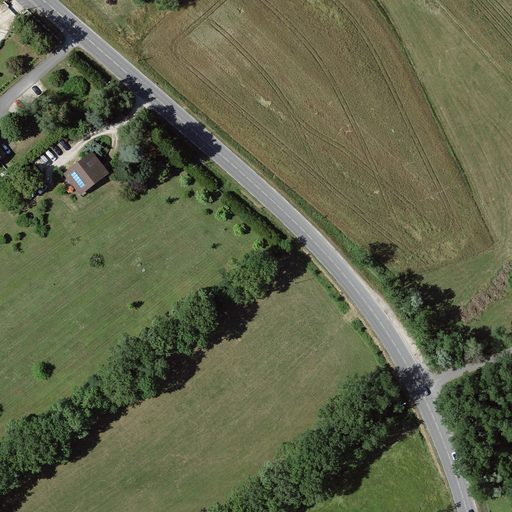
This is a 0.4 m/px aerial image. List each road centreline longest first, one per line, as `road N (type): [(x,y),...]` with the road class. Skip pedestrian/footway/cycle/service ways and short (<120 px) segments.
road 1 (primary): [(420,386),(364,297),(297,222),(46,0)]
road 2 (primary): [(469,511),(420,386)]
